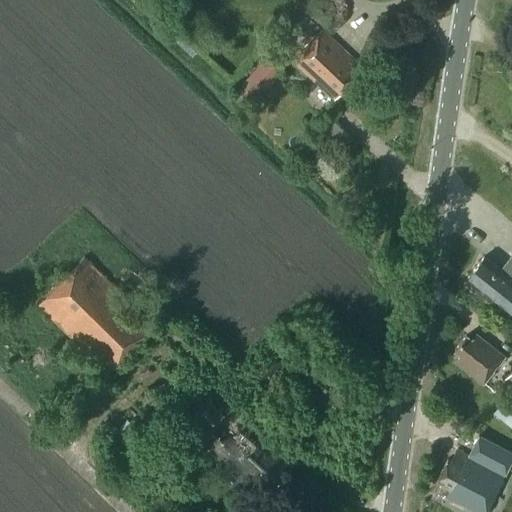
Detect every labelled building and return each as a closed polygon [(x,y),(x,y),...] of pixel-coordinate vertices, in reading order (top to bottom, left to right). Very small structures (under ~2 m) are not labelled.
[(293,60),(335,99),(363,68),(322,29),(293,60)] [(282,71),(266,56),(237,88),(252,103),(282,71)] [(37,302),(107,371),(155,323),(85,254),(37,302)] [(481,298),(486,296),(508,313),(511,308),(511,254),(500,269),(484,256),(465,279),(477,288),(476,294),(481,298)] [(472,339),(466,335),(454,350),(460,354),(455,360),(483,383),(505,356),(476,333),(472,339)] [(288,368),(320,396),(337,377),(306,348),(288,368)] [(264,379),(281,360),(270,349),(252,368),(264,379)] [(511,364),(501,377),(511,387),(511,364)] [(276,449),(282,443),(213,379),(175,419),(253,492),(258,486),(266,493),(292,464),(276,449)] [(511,420),(511,405),(499,399),(494,411),(511,420)] [(511,460),(511,452),(479,435),(468,456),(456,450),(451,460),(447,458),(437,478),(443,481),(438,491),(478,511),(486,511),(505,475),(511,460)]
